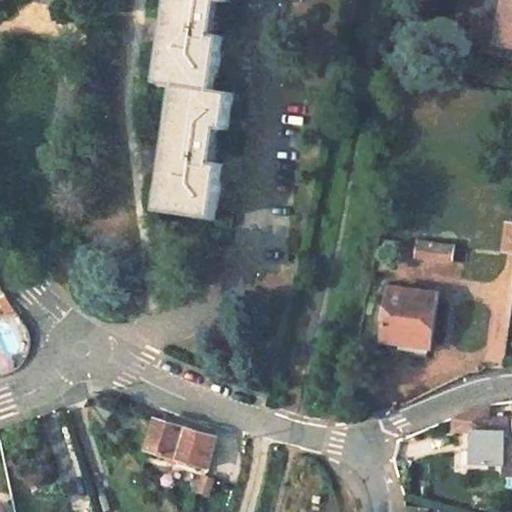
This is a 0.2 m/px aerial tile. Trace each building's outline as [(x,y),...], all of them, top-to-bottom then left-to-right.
[(168,0),(163,42),(157,84),(175,85),(164,164),(158,212),(214,220),(221,165),(213,162),(218,131),(226,133),(232,93),(212,89),(220,36),(213,34),(217,0),(222,0),(225,1),(225,0),(168,0)] [(511,0),(504,0),(503,6),(507,7),(505,21),(502,37),(511,37),(511,0)] [(74,61),(61,60),(52,126),(53,135),(49,156),(68,158),(81,69),(73,68),(74,61)] [(456,250),(418,246),(416,259),(454,264),(456,250)] [(83,252),(64,249),(61,272),(80,274),(83,252)] [(438,299),(391,291),(389,308),(380,309),(377,329),(386,333),(384,344),(431,349),(438,299)] [(504,480),(511,480),(511,444),(505,444),(506,423),(485,423),(485,436),(470,436),(470,471),(504,472),(504,480)] [(187,433),(154,424),(146,453),(204,470),(212,439),(187,433)] [(201,474),(195,492),(210,498),(216,479),(201,474)] [(350,511),(354,492),(326,485),(320,511),(350,511)]
